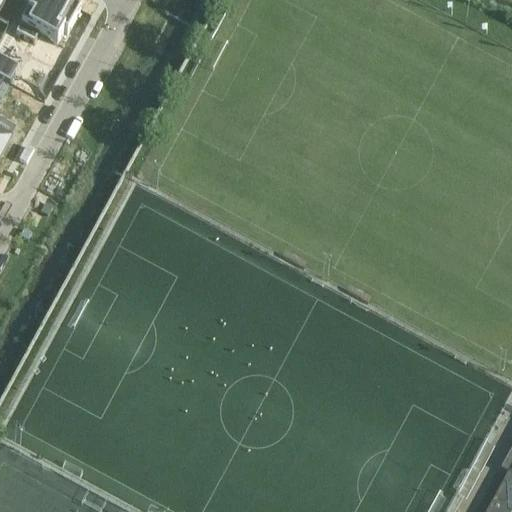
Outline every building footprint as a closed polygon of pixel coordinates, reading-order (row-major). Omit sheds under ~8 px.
[(0,0),(0,26),(6,30),(8,27),(22,1),(19,0),(0,0)] [(35,0),(16,36),(34,46),(39,37),(57,47),(63,35),(67,37),(80,13),(57,0),(56,2),(52,0),(42,0),(41,3),(35,0)] [(0,60),(0,78),(9,84),(17,70),(0,60)] [(0,158),(8,143),(0,138),(0,87),(2,85),(0,83),(0,158)] [(511,447),(500,470),(507,474),(508,473),(511,475),(511,447)] [(511,511),(511,475),(508,473),(507,474),(486,511),(511,511)]
